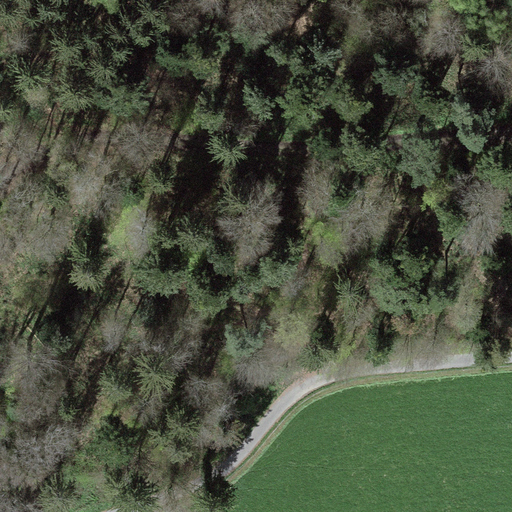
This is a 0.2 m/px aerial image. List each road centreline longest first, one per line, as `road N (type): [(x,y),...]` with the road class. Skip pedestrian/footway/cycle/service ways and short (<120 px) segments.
road 1 (track): [(0,180),(41,149),(66,142),(314,149),(511,134)]
road 2 (track): [(132,511),(214,475),(311,379),(511,355)]
